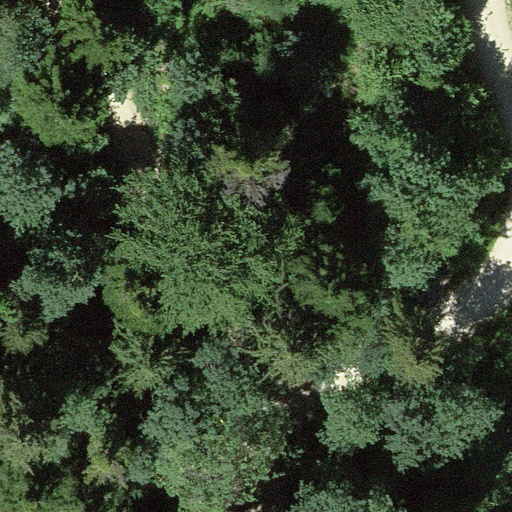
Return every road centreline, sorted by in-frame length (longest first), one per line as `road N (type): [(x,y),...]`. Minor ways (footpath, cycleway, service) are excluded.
road 1 (track): [(239,367),(326,367),(471,303),(511,269)]
road 2 (track): [(140,128),(176,178),(239,367)]
road 3 (track): [(54,0),(140,128)]
road 4 (track): [(286,511),(239,367)]
